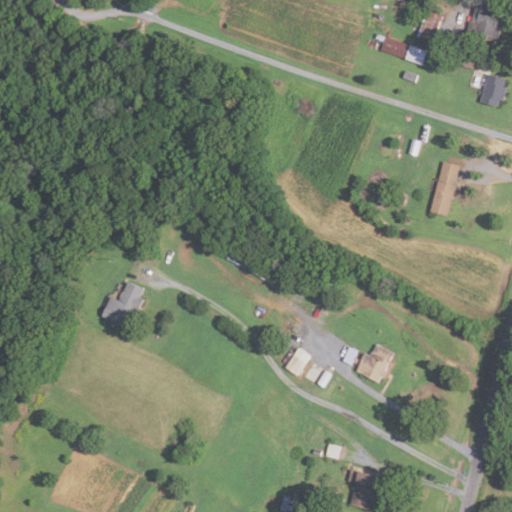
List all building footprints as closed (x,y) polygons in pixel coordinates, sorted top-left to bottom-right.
[(432,43),(415,36),(428,6),(444,13),(432,43)] [(480,42),(464,38),(468,21),(471,21),(474,7),(478,8),(479,6),(499,10),(498,13),(503,15),(497,37),(486,35),(485,38),(481,37),(480,42)] [(422,66),(381,50),(381,49),(373,45),(377,34),(385,37),(386,36),(427,51),(422,66)] [(472,68),(462,67),(464,60),(474,62),(472,68)] [(414,82),(402,78),(404,70),(417,74),(414,82)] [(498,107),(480,102),(488,74),(505,79),(503,86),(507,87),(503,100),(500,99),(498,107)] [(408,154),(412,139),(420,141),(416,156),(408,154)] [(446,216),(429,212),(442,161),(460,166),(446,216)] [(384,206),(376,202),(379,196),(376,194),(380,186),(394,192),(389,201),(387,200),(384,206)] [(403,203),(396,201),(398,194),(405,196),(403,203)] [(127,330),(100,316),(111,296),(118,300),(128,281),(144,290),(140,297),(144,299),(138,311),(134,308),(130,315),(133,317),(127,330)] [(378,383),(356,371),(359,365),(354,362),(352,366),(342,361),(349,347),(358,352),(355,358),(359,361),(363,354),(369,357),(376,344),(392,353),(386,365),(388,366),(378,383)] [(297,375),(285,367),(297,348),(310,356),(297,375)] [(324,388),(317,383),(325,371),(332,375),(324,388)] [(338,459),(325,456),(328,444),(341,446),(338,459)] [(320,456),(312,454),(314,448),(322,450),(320,456)] [(368,509),(350,505),(355,483),(348,481),(350,470),(376,476),(368,509)] [(295,511),(287,511),(279,510),(283,495),(299,499),(295,511)]
